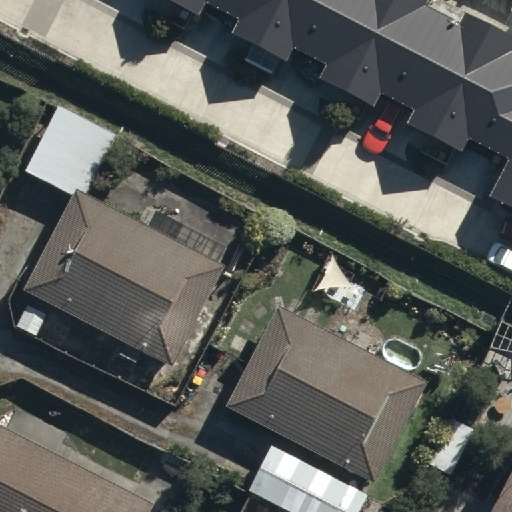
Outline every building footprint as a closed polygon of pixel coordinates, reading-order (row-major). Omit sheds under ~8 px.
[(174,0),(199,12),(205,0),(241,18),(233,33),(287,61),(294,47),(328,63),(321,78),(373,104),(380,91),(417,109),(410,122),(461,148),(468,136),(511,158),(492,195),(511,204),(511,34),(465,10),(459,21),(426,5),(428,0),(174,0)] [(193,69),(170,115),(259,163),(283,114),(193,69)] [(110,136),(65,111),(33,170),(78,195),(110,136)] [(32,294),(171,363),(220,266),(80,197),(32,294)] [(287,315),(240,409),(384,479),(430,385),(287,315)] [(0,421),(0,511),(146,511),(152,500),(0,421)] [(360,511),(369,492),(272,447),(251,492),(293,511),(360,511)] [(511,511),(511,464),(509,463),(484,511),(511,511)]
